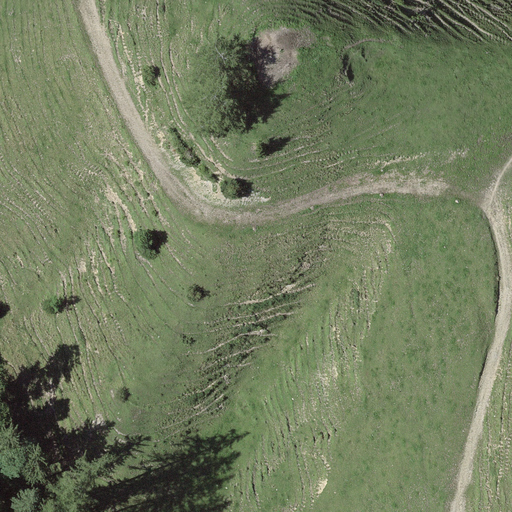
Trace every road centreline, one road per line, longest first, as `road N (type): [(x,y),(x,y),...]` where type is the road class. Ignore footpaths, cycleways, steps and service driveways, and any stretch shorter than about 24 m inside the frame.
road 1 (track): [(88,0),(131,123),(195,211),(225,219),(259,215),(395,183),(489,205)]
road 2 (track): [(461,511),(511,318)]
road 3 (track): [(511,277),(489,205),(511,152)]
